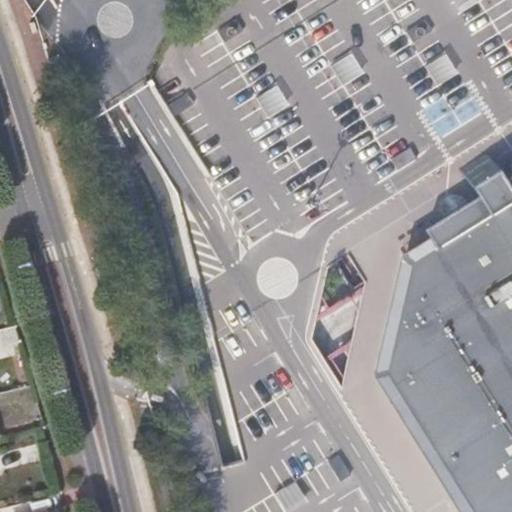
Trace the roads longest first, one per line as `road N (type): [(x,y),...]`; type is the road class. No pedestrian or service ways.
road 1 (tertiary): [(37,211),(118,511)]
road 2 (tertiary): [(27,177),(0,47)]
